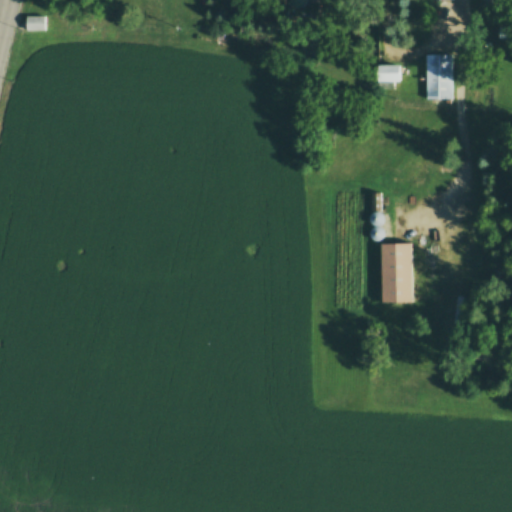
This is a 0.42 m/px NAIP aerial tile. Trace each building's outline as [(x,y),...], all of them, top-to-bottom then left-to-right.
[(25,16),(47,16),(47,32),(25,32),(25,16)] [(424,52),(452,52),(452,101),(423,101),(424,52)] [(375,61),(402,62),(401,81),(374,80),(375,61)] [(383,222),(381,223),(379,225),(377,225),(374,225),(372,224),(370,222),(369,220),(368,218),(369,215),(370,213),(372,211),(374,210),(377,210),(380,210),(382,212),(383,214),(384,217),(384,219),(383,222)] [(382,238),(380,240),(378,241),(376,241),(373,241),(371,240),(369,239),(368,236),(368,234),(368,231),(369,229),(371,227),(374,226),(376,226),(379,227),(381,228),(383,231),(383,233),(383,236),(382,238)] [(382,242),(411,242),(412,301),(383,302),(382,242)]
